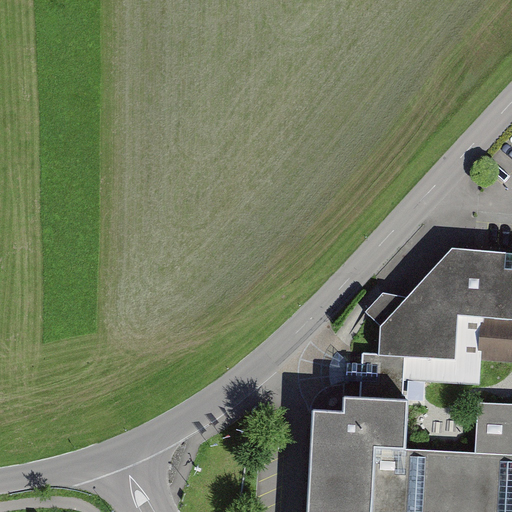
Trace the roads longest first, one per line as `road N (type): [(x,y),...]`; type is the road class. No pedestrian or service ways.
road 1 (tertiary): [(511,103),(274,354),(230,392),(120,452)]
road 2 (tertiary): [(120,452),(0,482)]
